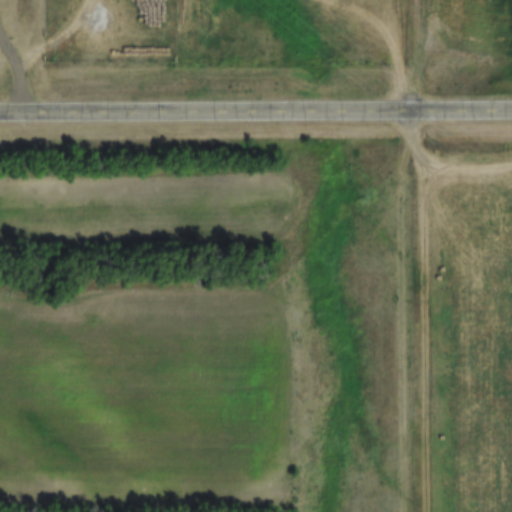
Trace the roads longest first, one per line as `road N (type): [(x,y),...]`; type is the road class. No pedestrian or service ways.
road 1 (track): [(420,0),(432,511)]
road 2 (secondary): [(0,117),(511,114)]
